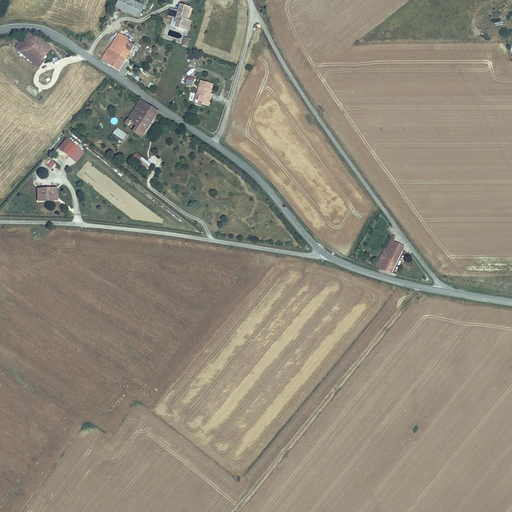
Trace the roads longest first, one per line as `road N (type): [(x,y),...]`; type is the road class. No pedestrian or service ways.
road 1 (tertiary): [(0,30),(58,36),(215,143),(262,182),(321,252)]
road 2 (residential): [(441,290),(302,94),(250,0)]
road 3 (unclassified): [(321,252),(0,221)]
road 4 (track): [(234,511),(417,286)]
road 5 (tertiary): [(321,252),(441,290)]
